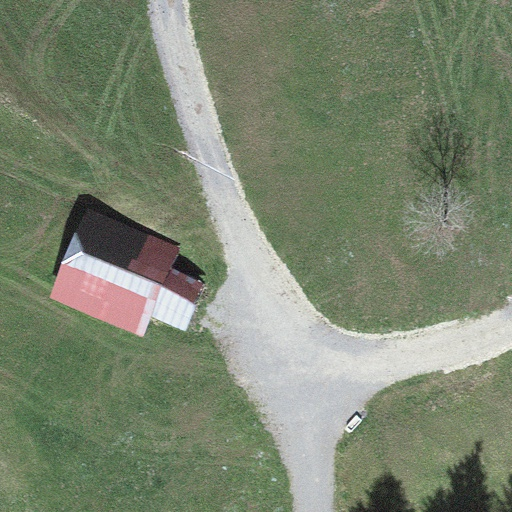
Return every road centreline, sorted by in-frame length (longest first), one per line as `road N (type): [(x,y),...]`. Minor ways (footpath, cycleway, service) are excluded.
road 1 (track): [(511,327),(424,357),(294,355),(203,142),(165,0)]
road 2 (track): [(316,511),(294,355)]
